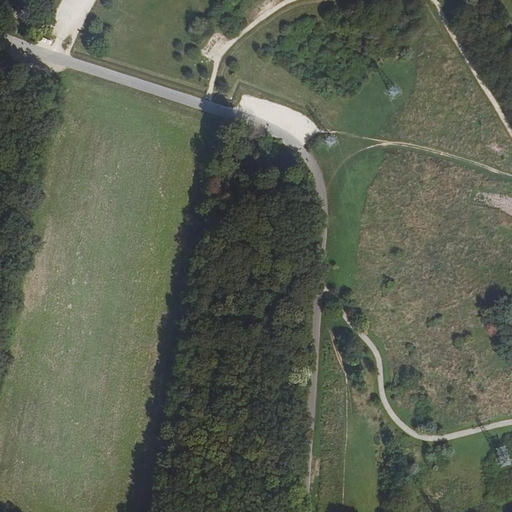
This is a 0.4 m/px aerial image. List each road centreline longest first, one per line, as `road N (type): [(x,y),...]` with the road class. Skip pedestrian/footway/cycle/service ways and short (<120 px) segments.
road 1 (track): [(343,511),(347,384),(315,289)]
road 2 (residential): [(206,104),(0,38)]
